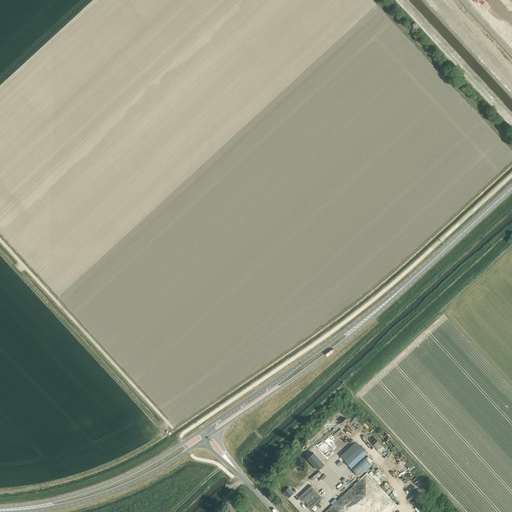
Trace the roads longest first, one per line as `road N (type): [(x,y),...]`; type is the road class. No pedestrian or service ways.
road 1 (secondary): [(363,321),(511,187)]
road 2 (secondary): [(363,321),(204,428)]
road 3 (secondary): [(204,428),(132,472),(31,507)]
road 4 (secondary): [(31,507),(105,492),(205,439)]
road 5 (secondary): [(212,434),(363,321)]
